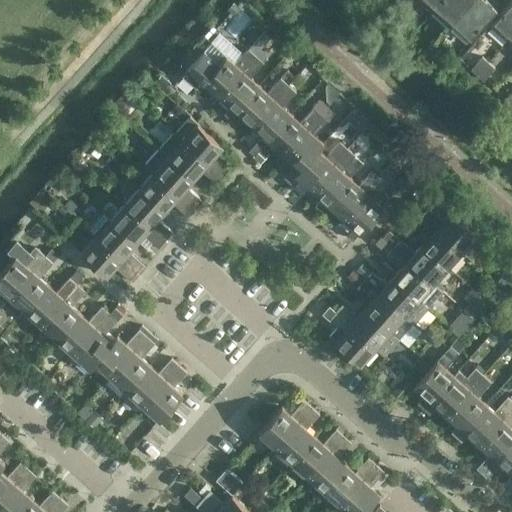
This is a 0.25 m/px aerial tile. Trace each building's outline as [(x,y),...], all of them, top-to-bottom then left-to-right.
[(421,0),(432,10),(441,0),(421,0)] [(441,0),(432,10),(450,25),(472,0),(441,0)] [(488,0),(472,0),(450,25),(467,41),(497,8),(488,0)] [(511,0),(490,24),(507,40),(511,34),(511,0)] [(182,75),(194,85),(194,92),(201,92),(203,93),(210,86),(220,95),(259,51),(258,50),(268,39),(262,33),(235,63),(226,55),(217,65),(203,52),(182,75)] [(259,51),(220,95),(231,105),(224,112),(230,117),(259,84),(251,76),(267,58),(259,51)] [(477,74),(489,61),(482,56),(471,68),(477,74)] [(477,74),(484,79),(495,67),(489,61),(477,74)] [(259,84),(230,117),(235,121),(241,114),(253,124),(288,84),(288,83),(297,73),(290,67),(268,92),(259,84)] [(171,88),(159,77),(155,81),(167,91),(171,88)] [(288,84),(253,124),(264,133),(249,150),(254,154),(262,145),(291,113),(283,106),(296,91),(288,84)] [(291,113),(262,145),(268,150),(275,143),(285,152),(327,105),(320,98),(300,121),(291,113)] [(327,105),(285,152),(297,162),(285,176),(290,180),(323,142),(315,134),(335,112),(327,105)] [(387,134),(372,120),(364,114),(358,121),(365,127),(365,128),(380,142),(387,134)] [(190,115),(175,132),(223,174),(230,166),(215,153),(223,144),(190,115)] [(223,174),(175,132),(174,130),(159,146),(194,177),(201,169),(216,182),(223,174)] [(323,142),(290,180),(295,185),(300,179),(311,188),(347,147),(340,141),(327,155),(319,148),(324,142),(323,142)] [(186,185),(194,177),(159,146),(145,162),(154,170),(194,206),(201,198),(186,185)] [(347,147),(311,188),(322,197),(315,205),(321,210),(350,176),(342,169),(355,154),(347,147)] [(374,198),(387,183),(396,173),(388,166),(379,176),(343,216),(354,226),(347,233),(353,238),(360,231),(383,206),(374,198)] [(350,176),(321,210),(325,214),(332,207),(343,216),(379,176),(372,169),(359,184),(350,176)] [(154,170),(140,186),(165,209),(173,201),(187,214),(194,206),(154,170)] [(140,186),(125,202),(166,239),(173,231),(158,217),(165,209),(140,186)] [(125,202),(111,219),(136,241),(144,233),(159,246),(166,239),(125,202)] [(429,206),(422,214),(462,250),(477,233),(452,210),(444,219),(429,206)] [(462,250),(422,214),(415,222),(430,235),(422,243),(448,266),(462,250)] [(111,219),(99,232),(93,226),(90,229),(137,271),(144,263),(129,250),(136,241),(111,219)] [(137,271),(90,229),(86,233),(93,239),(82,251),(107,274),(115,265),(130,279),(137,271)] [(448,266),(422,243),(415,252),(400,238),(393,246),(434,282),(448,266)] [(442,290),(393,246),(388,242),(385,246),(389,250),(386,254),(401,267),(394,275),(428,306),(442,290)] [(24,262),(16,255),(10,249),(4,256),(10,261),(0,272),(0,286),(9,295),(45,255),(37,247),(24,262)] [(45,255),(9,295),(25,309),(48,284),(40,276),(59,255),(51,248),(45,255)] [(405,314),(364,278),(364,279),(353,268),(346,275),(358,285),(357,286),(372,299),(365,307),(396,335),(398,332),(393,328),(405,314)] [(56,291),(48,284),(25,309),(41,324),(78,283),(76,282),(82,276),(75,270),(56,291)] [(428,306),(394,275),(386,284),(371,270),(364,278),(405,314),(414,322),(428,306)] [(78,283),(41,324),(57,338),(80,312),(72,305),(85,290),(78,283)] [(449,321),(460,332),(488,303),(477,292),(449,321)] [(399,338),(365,307),(357,316),(342,303),(336,310),(376,346),(385,354),(399,338)] [(89,320),(80,312),(57,338),(73,352),(109,312),(102,305),(89,320)] [(109,312),(73,352),(90,367),(112,341),(104,334),(122,314),(114,307),(109,312)] [(376,346),(336,310),(328,318),(343,331),(336,340),(361,363),(376,346)] [(126,343),(118,335),(112,341),(90,367),(96,361),(111,375),(147,335),(149,332),(143,326),(140,329),(140,328),(126,343)] [(147,335),(111,375),(127,389),(150,364),(142,356),(155,342),(147,335)] [(419,401),(424,406),(454,373),(445,366),(464,345),(456,338),(414,384),(426,394),(419,401)] [(159,372),(150,364),(127,389),(143,404),(179,364),(172,357),(159,372)] [(454,373),(424,406),(429,411),(436,403),(447,413),(483,373),(486,370),(478,363),(462,381),(454,373)] [(179,364),(143,404),(160,419),(182,393),(174,386),(187,371),(179,364)] [(403,394),(414,382),(403,372),(392,384),(403,394)] [(483,373),(447,413),(458,423),(451,430),(456,435),(486,402),(477,395),(491,380),(483,373)] [(486,402),(456,435),(461,440),(468,432),(479,442),(511,405),(511,391),(508,396),(507,395),(494,410),(486,402)] [(282,405),(259,431),(276,446),(312,405),(304,398),(291,413),(282,405)] [(312,405),(276,446),(292,460),(315,435),(306,427),(320,412),(312,405)] [(511,405),(479,442),(490,452),(483,459),(488,464),(511,437),(511,425),(510,424),(511,421),(511,405)] [(315,435),(292,460),(308,474),(344,434),(336,427),(323,442),(315,435)] [(1,432),(0,433),(0,466),(4,462),(0,457),(0,449),(9,439),(1,432)] [(344,434),(308,474),(324,489),(347,464),(338,456),(352,441),(344,434)] [(511,437),(488,464),(493,468),(500,461),(511,471),(511,469),(511,437)] [(347,464),(324,489),(340,503),(376,463),(368,456),(355,471),(347,464)] [(4,462),(0,466),(0,498),(28,467),(21,460),(8,475),(0,468),(0,467),(5,462),(4,462)] [(376,463),(340,503),(350,511),(362,511),(379,493),(371,485),(384,470),(376,463)] [(243,482),(226,466),(215,479),(232,494),(243,482)] [(28,467),(0,498),(0,511),(17,511),(31,496),(23,489),(36,474),(28,467)] [(40,504),(31,496),(17,511),(46,511),(60,496),(53,489),(40,504)] [(210,489),(202,498),(218,511),(251,511),(232,494),(225,502),(210,489)] [(60,496),(46,511),(60,511),(68,503),(60,496)] [(218,511),(202,498),(196,505),(204,511),(218,511)]
